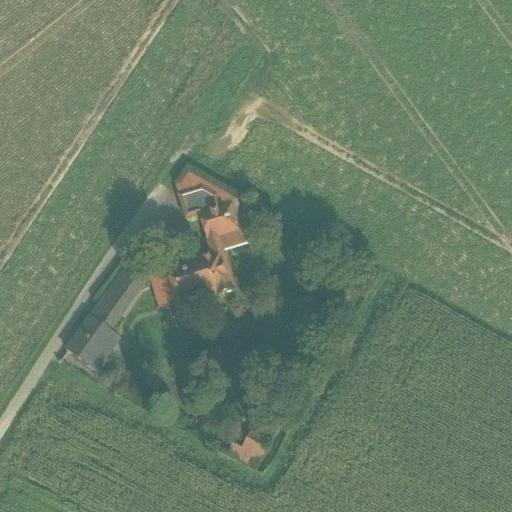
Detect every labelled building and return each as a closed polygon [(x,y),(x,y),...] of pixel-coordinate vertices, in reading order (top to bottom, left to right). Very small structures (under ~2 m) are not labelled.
[(202,192),(179,199),(186,223),(199,219),(220,212),(216,200),(202,192)] [(220,212),(199,219),(207,245),(219,241),(239,235),(231,209),(220,212)] [(211,257),(202,260),(203,263),(166,275),(176,308),(200,300),(199,298),(215,293),(217,300),(235,294),(219,241),(207,245),(211,257)] [(111,287),(129,299),(142,281),(124,268),(111,287)] [(86,325),(104,337),(129,299),(111,287),(86,325)] [(65,356),(80,366),(83,368),(104,337),(86,325),(65,356)] [(65,356),(58,367),(72,376),(80,366),(65,356)] [(244,431),(230,459),(253,471),(267,442),(244,431)]
